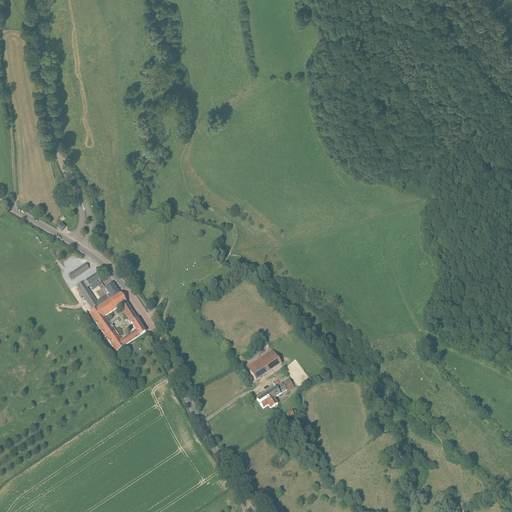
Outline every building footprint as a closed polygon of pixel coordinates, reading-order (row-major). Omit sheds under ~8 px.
[(69,274),(73,279),(90,269),(86,263),(69,274)] [(85,281),(89,287),(100,280),(96,274),(85,281)] [(104,289),(108,294),(96,303),(83,283),(77,287),(93,311),(120,294),(112,283),(104,289)] [(120,293),(120,294),(93,311),(89,314),(116,352),(145,332),(120,294),(120,293)] [(247,368),(250,372),(256,381),(281,364),(273,351),(247,368)] [(274,399),(293,386),(289,379),(257,400),(263,409),(268,406),(271,409),(277,404),(274,399)] [(293,414),(296,412),(294,410),(292,412),(291,411),(286,414),(289,418),(294,415),(293,414)]
